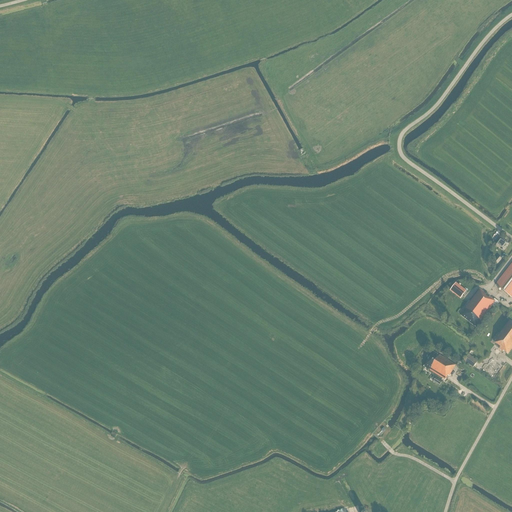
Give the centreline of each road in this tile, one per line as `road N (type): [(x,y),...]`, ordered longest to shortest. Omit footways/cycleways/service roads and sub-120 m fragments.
road 1 (unclassified): [(511,237),(398,147),(403,132),(434,108),(511,15)]
road 2 (track): [(511,300),(478,272),(452,272),(378,322),(361,345)]
road 3 (track): [(161,511),(186,466),(223,468),(271,449)]
